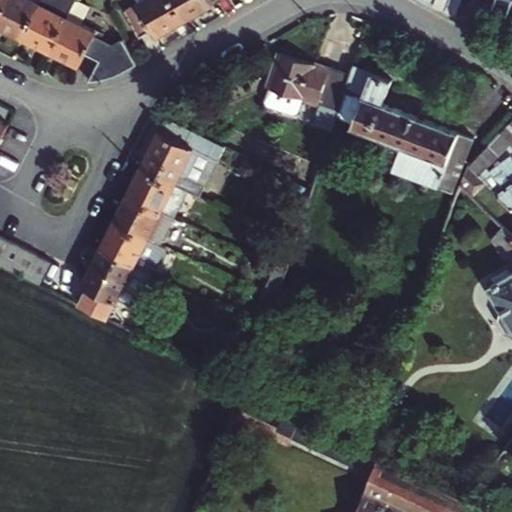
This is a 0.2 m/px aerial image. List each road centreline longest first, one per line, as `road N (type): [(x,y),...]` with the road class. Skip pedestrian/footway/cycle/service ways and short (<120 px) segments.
road 1 (residential): [(0,80),(41,98),(91,101),(300,0)]
road 2 (residential): [(384,0),(511,66)]
